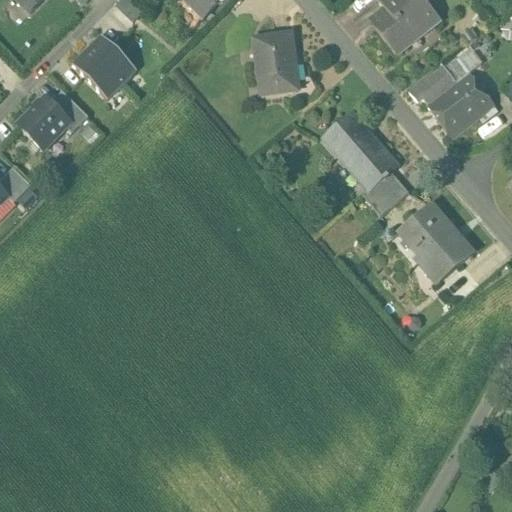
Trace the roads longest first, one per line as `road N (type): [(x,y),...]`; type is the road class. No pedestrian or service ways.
road 1 (residential): [(511,240),(305,0)]
road 2 (residential): [(425,511),(511,363)]
road 3 (residential): [(116,0),(0,116)]
